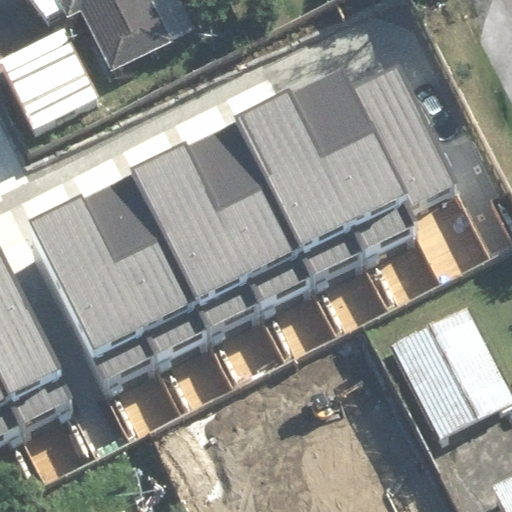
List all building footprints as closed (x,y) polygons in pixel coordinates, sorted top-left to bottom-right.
[(197,14),(190,0),(17,0),(61,84),(197,14)] [(358,108),(354,99),(40,256),(106,386),(419,229),(408,207),(452,185),(402,86),(358,108)] [(0,439),(71,404),(6,274),(0,277),(0,439)] [(511,410),(511,390),(470,313),(388,357),(438,450),(511,410)] [(443,511),(363,355),(263,408),(281,442),(315,424),(324,441),(279,511),(443,511)] [(511,511),(511,493),(498,500),(504,511),(511,511)]
